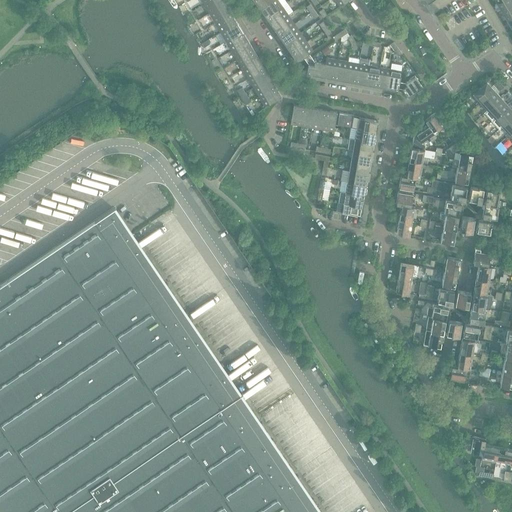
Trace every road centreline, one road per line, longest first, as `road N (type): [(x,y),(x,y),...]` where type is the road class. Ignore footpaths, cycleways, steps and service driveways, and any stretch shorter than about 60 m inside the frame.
road 1 (unclassified): [(398,511),(152,157),(130,146),(106,147),(0,216)]
road 2 (residential): [(396,106),(293,84),(239,0)]
road 3 (residential): [(421,372),(377,299),(386,236)]
road 4 (residential): [(421,372),(449,357),(465,252)]
road 5 (residential): [(386,236),(376,205),(396,106)]
